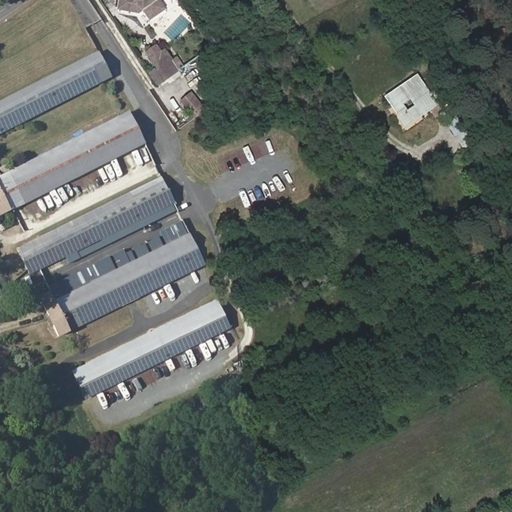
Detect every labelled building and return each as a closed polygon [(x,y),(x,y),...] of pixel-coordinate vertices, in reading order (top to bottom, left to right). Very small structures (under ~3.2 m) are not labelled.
[(121,0),(120,7),(140,11),(145,8),(152,18),(167,7),(162,0),(121,0)] [(158,67),(150,73),(158,84),(215,44),(208,34),(173,57),(167,49),(163,51),(158,44),(148,51),(158,67)] [(98,52),(0,102),(0,133),(111,78),(98,52)] [(418,77),(387,97),(405,126),(436,105),(418,77)] [(195,118),(207,108),(192,91),(180,101),(195,118)] [(454,137),(466,129),(452,106),(439,115),(454,137)] [(128,112),(0,176),(0,214),(144,142),(128,112)] [(161,177),(18,250),(30,273),(174,200),(161,177)] [(189,232),(45,305),(60,335),(205,262),(189,232)] [(218,299),(74,371),(81,386),(87,398),(231,325),(218,299)]
